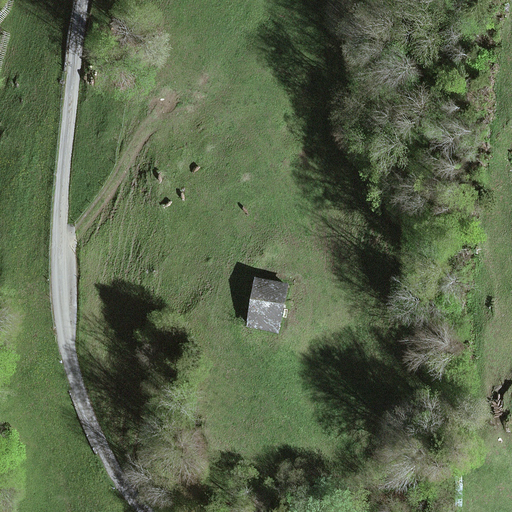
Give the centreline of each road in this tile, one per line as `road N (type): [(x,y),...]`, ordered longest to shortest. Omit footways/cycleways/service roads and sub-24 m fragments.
road 1 (unclassified): [(84,0),(58,241),(64,345),(99,440),(148,511)]
road 2 (track): [(157,111),(118,178),(58,241)]
